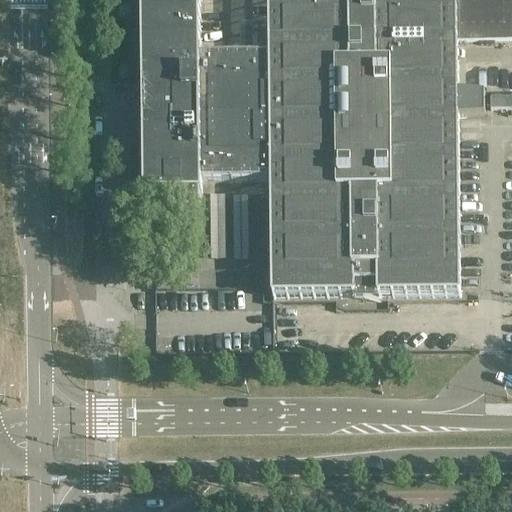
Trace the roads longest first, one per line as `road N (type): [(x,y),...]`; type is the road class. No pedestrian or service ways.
road 1 (secondary): [(107,471),(511,466)]
road 2 (secondary): [(39,356),(31,0)]
road 3 (secondary): [(424,421),(90,422)]
